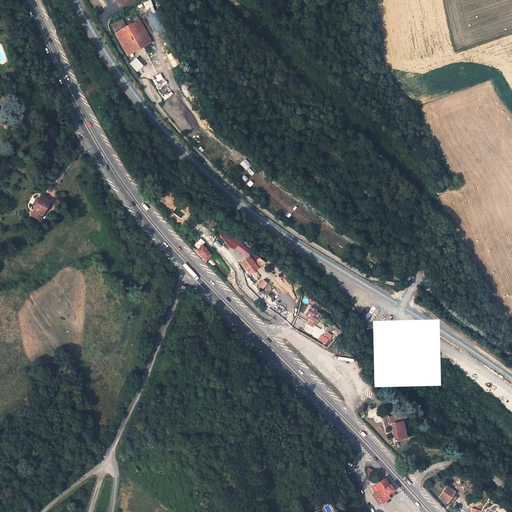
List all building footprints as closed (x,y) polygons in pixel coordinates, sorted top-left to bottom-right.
[(125,26),(121,19),(111,25),(114,32),(125,26)] [(151,42),(139,20),(135,22),(115,33),(127,55),(151,42)] [(136,57),(129,63),(137,71),(143,65),(136,57)] [(15,90),(6,87),(3,99),(12,102),(15,90)] [(245,158),(240,164),(247,170),(252,165),(245,158)] [(34,210),(35,211),(33,216),(39,219),(44,211),(45,211),(47,211),(49,207),(48,205),(50,201),(45,198),(41,196),(33,209),(34,210)] [(239,243),(223,230),(219,234),(229,248),(234,249),(235,247),(239,243)] [(253,262),(258,258),(239,243),(235,247),(247,257),(249,256),(253,262)] [(205,260),(210,255),(201,245),(196,250),(205,260)] [(249,274),(264,262),(258,258),(253,262),(249,256),(247,257),(240,262),(244,267),(249,274)] [(265,281),(263,280),(258,285),(262,289),(267,284),(267,282),(266,280),(265,281)] [(310,307),(307,305),(303,313),(308,316),(305,322),(311,325),(318,313),(312,310),(313,309),(310,307)] [(326,344),(332,334),(327,332),(325,336),(320,334),(317,340),(326,344)] [(406,437),(401,421),(391,423),(395,441),(406,437)] [(359,483),(354,472),(349,474),(349,476),(348,477),(354,486),(359,483)] [(384,478),(371,486),(375,491),(373,492),(378,501),(380,500),(380,501),(381,500),(382,502),(389,498),(387,494),(393,489),(389,484),(384,478)] [(454,491),(447,487),(440,497),(447,502),(454,491)] [(350,504),(346,495),(342,496),(346,507),(350,504)]
